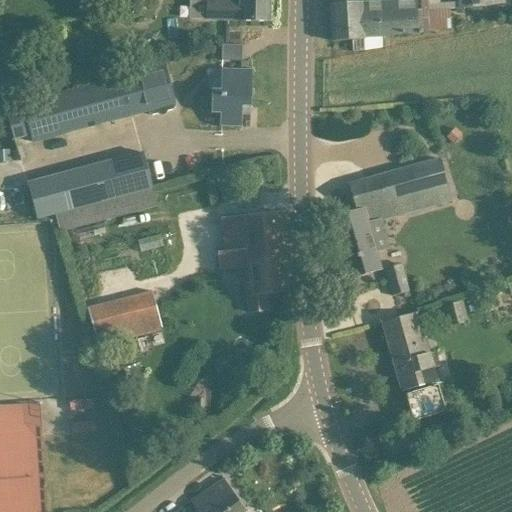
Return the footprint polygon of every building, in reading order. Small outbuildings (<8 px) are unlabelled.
[(269,0),(206,0),(206,19),(249,21),(269,22),(270,3),(269,0)] [(366,39),(422,35),(422,32),(449,30),(449,10),(428,10),(427,0),(393,0),(393,11),(363,12),(362,2),(330,4),(332,41),(352,40),(366,39)] [(504,0),(456,0),(458,10),(505,4),(504,0)] [(219,59),(239,59),(240,44),(220,43),(219,59)] [(31,142),(148,111),(149,113),(152,115),(158,113),(161,115),(165,115),(167,111),(173,110),(175,106),(174,104),(175,104),(164,66),(145,71),(21,103),(25,116),(7,121),(14,141),(30,137),(31,142)] [(211,114),(212,114),(220,114),(220,127),(241,128),(242,107),(251,108),(252,70),(221,69),(221,90),(211,90),(211,114)] [(9,150),(0,150),(0,161),(10,161),(9,150)] [(26,184),(35,216),(36,219),(54,214),(58,231),(157,205),(143,153),(26,184)] [(368,224),(382,220),(452,200),(440,159),(348,185),(356,211),(331,218),(331,219),(329,219),(330,221),(339,251),(359,245),(357,236),(370,232),(368,224)] [(281,213),(243,217),(220,219),(223,252),(217,253),(219,270),(248,267),(250,285),(245,285),(248,315),(269,312),(267,295),(290,293),(281,213)] [(359,245),(339,251),(347,278),(346,278),(347,280),(381,270),(376,253),(382,251),(379,241),(373,243),(370,232),(357,236),(359,245)] [(401,264),(384,269),(393,296),(409,291),(401,264)] [(162,330),(157,310),(153,292),(89,308),(98,346),(162,330)] [(406,395),(413,422),(448,412),(419,312),(382,323),(402,392),(405,391),(406,395)] [(406,417),(393,423),(398,434),(411,428),(406,417)] [(197,511),(242,511),(245,511),(228,486),(218,493),(214,488),(191,503),(197,511)]
